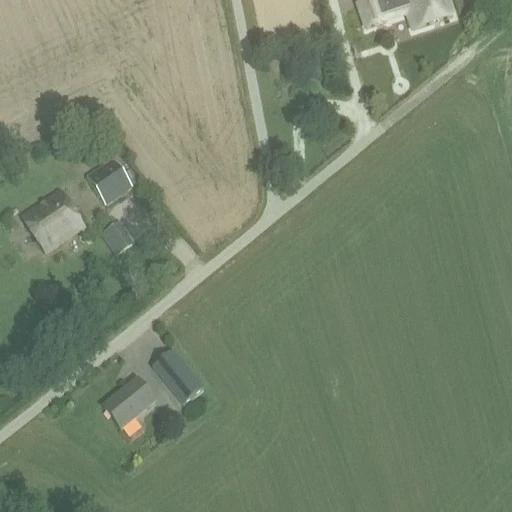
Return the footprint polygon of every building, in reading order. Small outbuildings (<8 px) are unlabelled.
[(413,34),(450,21),(442,0),(392,0),(381,4),(380,1),(359,8),(367,31),(387,24),(386,21),(407,15),(413,34)] [(464,0),(469,11),(484,5),(481,0),(464,0)] [(133,191),(115,163),(88,181),(106,209),(133,191)] [(131,172),(124,177),(132,189),(139,184),(131,172)] [(84,231),(60,196),(23,222),(46,257),(84,231)] [(100,237),(113,260),(136,247),(119,224),(100,237)] [(183,409),(204,393),(174,355),(153,372),(183,409)] [(156,406),(139,384),(105,411),(122,433),(156,406)]
